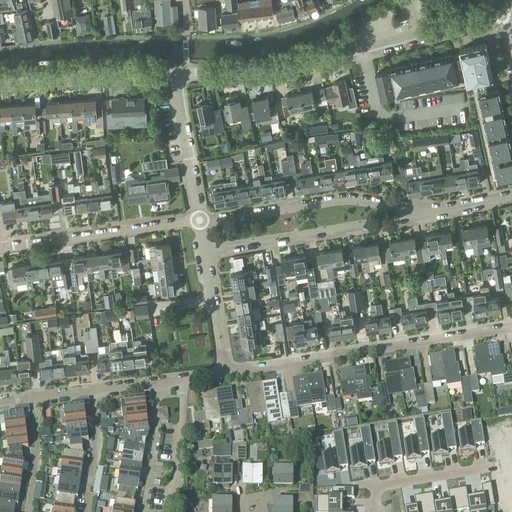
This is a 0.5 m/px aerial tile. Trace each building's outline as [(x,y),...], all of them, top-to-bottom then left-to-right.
[(11,0),(6,0),(7,2),(7,3),(8,5),(9,11),(14,10),(11,0)] [(74,24),(72,13),(69,0),(53,0),(58,27),(74,24)] [(144,4),(146,3),(145,0),(139,0),(140,4),(141,10),(143,30),(152,29),(150,9),(146,10),(145,7),(144,7),(144,4)] [(168,0),(155,0),(156,24),(177,23),(177,6),(169,6),(168,0)] [(238,9),(236,0),(225,0),(226,4),(227,10),(238,9)] [(263,0),(259,1),(259,5),(250,6),(250,2),(238,3),(239,8),(238,8),(239,21),(273,17),(270,0),(263,0)] [(278,21),(295,17),(291,0),(274,5),(278,21)] [(294,0),(295,3),(296,3),(300,15),(309,12),(304,0),(294,0)] [(304,0),(309,12),(317,9),(313,0),(304,0)] [(199,28),(216,27),(215,7),(198,8),(199,28)] [(16,22),(30,19),(28,10),(14,13),(16,22)] [(135,31),(143,30),(141,10),(133,11),(135,31)] [(222,27),(240,25),(238,13),(221,15),(222,27)] [(88,15),(74,18),(78,34),(91,32),(88,15)] [(105,35),(113,34),(110,15),(102,16),(105,35)] [(13,33),(32,28),(30,19),(16,22),(17,27),(12,28),(13,33)] [(49,37),(58,36),(55,21),(46,23),(49,37)] [(13,33),(14,35),(15,42),(20,41),(34,38),(32,28),(13,33)] [(460,56),(453,57),(458,81),(466,79),(467,84),(472,83),(492,175),(495,175),(497,181),(511,178),(511,156),(511,154),(508,136),(507,136),(506,130),(507,130),(503,112),(502,112),(501,107),(497,89),(492,90),(489,79),(492,78),(488,59),(489,59),(485,43),(476,46),(476,45),(472,46),(459,49),(460,56)] [(453,57),(452,55),(389,69),(389,70),(375,74),(381,98),(382,98),(381,95),(389,93),(390,97),(390,96),(396,95),(397,95),(396,92),(404,90),(404,93),(405,93),(411,92),(412,92),(411,89),(418,87),(419,90),(426,88),(426,89),(426,88),(426,85),(433,84),(434,87),(434,86),(458,81),(453,57)] [(325,87),(329,103),(336,101),(337,104),(347,102),(348,107),(356,106),(353,91),(347,93),(344,80),(332,82),(333,85),(325,87)] [(303,108),(315,105),(327,103),(323,87),(299,93),(303,108)] [(290,111),(303,108),(299,93),(286,96),(288,105),(283,106),(285,115),(291,114),(290,111)] [(276,104),(270,106),(267,96),(252,100),(256,120),(269,117),(270,123),(279,121),(276,104)] [(146,111),(144,111),(144,98),(112,99),(112,114),(106,114),(107,128),(147,126),(146,111)] [(247,104),(241,105),(240,99),(224,102),(228,120),(241,117),(243,128),(252,126),(247,104)] [(96,115),(96,112),(95,100),(83,101),(84,119),(84,126),(89,125),(89,119),(96,119),(97,127),(103,126),(102,114),(96,115)] [(60,122),(72,121),(73,121),(71,101),(59,102),(60,122)] [(77,120),(84,119),(83,101),(71,101),(73,121),(72,121),(73,132),(77,132),(77,120)] [(60,122),(59,102),(47,103),(48,119),(42,119),(43,131),(49,131),(49,128),(53,128),(53,122),(60,121),(60,122)] [(220,107),(214,108),(213,102),(197,105),(200,123),(213,120),(215,130),(224,129),(220,107)] [(43,131),(42,119),(36,119),(35,104),(23,105),(24,121),(24,130),(29,129),(28,124),(36,123),(36,131),(43,131)] [(16,122),(24,121),(23,105),(11,106),(12,118),(11,118),(12,135),(17,134),(16,122)] [(5,119),(11,118),(12,118),(11,106),(0,106),(0,125),(5,125),(5,119)] [(38,107),(38,117),(46,116),(46,106),(38,107)] [(327,123),(309,125),(310,133),(328,131),(327,123)] [(386,139),(393,137),(392,128),(385,130),(386,139)] [(262,140),(273,138),(271,130),(261,133),(262,140)] [(358,131),(353,131),(350,132),(352,144),(356,143),(360,143),(358,131)] [(460,141),(459,133),(447,135),(448,142),(460,141)] [(448,142),(447,135),(436,136),(435,136),(436,144),(437,144),(448,143),(448,142)] [(479,145),(477,135),(470,136),(472,146),(479,145)] [(436,144),(435,136),(425,138),(424,138),(424,142),(425,146),(426,146),(436,144)] [(88,146),(105,143),(104,137),(87,140),(88,146)] [(424,142),(424,138),(414,139),(415,147),(425,146),(424,142)] [(62,149),(72,148),(72,139),(61,139),(62,149)] [(284,139),(266,144),(267,150),(285,145),(284,139)] [(93,158),(106,157),(105,147),(92,149),(93,158)] [(81,158),(80,150),(73,151),(74,159),(75,159),(81,158)] [(391,161),(384,162),(382,150),(377,151),(378,158),(379,163),(381,177),(394,175),(391,161)] [(232,162),(244,160),(242,152),(231,155),(232,162)] [(368,165),(360,166),(358,154),(353,155),(354,162),(355,167),(358,181),(370,179),(368,165)] [(287,160),(289,172),(295,171),(293,155),(286,156),(287,160)] [(144,170),(167,167),(166,158),(142,161),(144,170)] [(209,169),(219,168),(221,167),(219,158),(207,160),(208,167),(209,169)] [(322,187),(334,185),(330,158),(324,159),(325,166),(318,167),(319,173),(320,173),(322,187)] [(344,169),(337,170),(335,158),(330,158),(334,185),(346,183),(344,169)] [(465,171),(464,165),(463,159),(458,159),(460,166),(453,168),(453,173),(456,187),(468,185),(465,171)] [(283,173),(289,172),(287,160),(282,161),(281,161),(283,173)] [(319,173),(312,174),(310,162),(306,163),(311,189),(322,187),(320,173),(319,173)] [(432,191),(444,189),(439,162),(434,163),(435,169),(429,170),(432,191)] [(453,173),(446,174),(444,162),(439,162),(444,189),(456,187),(453,173)] [(298,191),(311,189),(306,163),(301,164),(302,172),(295,173),(298,191)] [(370,179),(381,177),(379,163),(368,165),(370,179)] [(272,177),(271,175),(265,176),(263,164),(257,165),(258,171),(263,197),(275,195),(272,177)] [(114,182),(120,182),(118,165),(111,166),(114,182)] [(432,191),(429,170),(422,172),(421,166),(416,167),(420,193),(432,191)] [(346,183),(358,181),(355,167),(344,169),(346,183)] [(408,195),(420,193),(416,167),(412,167),(413,173),(406,174),(405,168),(399,169),(402,188),(407,187),(408,195)] [(167,180),(179,179),(178,168),(165,170),(160,171),(161,176),(150,177),(151,179),(145,180),(148,201),(170,198),(167,180)] [(465,171),(468,185),(480,183),(478,169),(465,171)] [(251,199),(263,197),(258,171),(254,172),(255,177),(253,178),(254,183),(248,184),(251,199)] [(135,179),(134,178),(131,175),(127,175),(125,179),(126,185),(128,186),(130,201),(139,200),(139,202),(148,201),(145,180),(137,181),(137,179),(135,179)] [(236,186),(236,181),(234,175),(230,176),(231,181),(224,182),(227,203),(239,201),(237,186),(236,186)] [(272,177),(275,195),(287,193),(284,175),(272,177)] [(110,184),(109,181),(109,180),(107,179),(104,179),(103,181),(103,185),(97,185),(100,208),(113,206),(110,186),(108,185),(110,184)] [(100,208),(97,185),(97,180),(90,181),(92,189),(86,190),(89,209),(100,208)] [(215,205),(227,203),(224,182),(210,185),(208,188),(209,196),(213,195),(215,205)] [(38,195),(37,195),(37,191),(36,183),(32,183),(33,192),(32,192),(33,197),(31,197),(32,204),(27,205),(29,217),(41,216),(38,195)] [(77,211),(74,192),(73,183),(67,184),(69,195),(62,196),(61,184),(55,185),(57,199),(63,198),(64,213),(66,212),(67,214),(71,214),(71,212),(77,211)] [(89,209),(86,190),(85,184),(79,185),(80,191),(74,192),(77,211),(89,209)] [(239,201),(251,199),(248,184),(237,186),(239,201)] [(51,200),(57,199),(55,185),(48,186),(49,194),(38,195),(41,216),(53,214),(51,202),(51,200)] [(27,205),(25,192),(20,193),(21,199),(14,200),(17,219),(29,217),(27,205)] [(14,200),(0,202),(0,215),(4,215),(4,221),(17,219),(14,200)] [(481,240),(489,238),(487,225),(475,227),(479,253),(483,252),(481,240)] [(474,253),(479,253),(475,227),(462,229),(465,248),(473,247),(474,253)] [(497,240),(503,239),(501,227),(495,228),(497,240)] [(438,233),(441,252),(442,259),(446,258),(444,246),(452,244),(450,231),(438,233)] [(441,252),(438,233),(426,235),(427,241),(421,242),(424,261),(430,260),(429,254),(441,252)] [(424,261),(421,242),(415,243),(414,237),(402,239),(406,265),(410,264),(409,258),(417,257),(418,262),(424,261)] [(402,265),(406,265),(402,239),(389,241),(392,254),(399,253),(402,265)] [(505,251),(504,243),(503,239),(497,240),(498,244),(499,252),(505,251)] [(151,258),(172,255),(170,243),(149,246),(151,258)] [(373,264),(381,263),(378,243),(365,245),(370,271),(374,270),(373,264)] [(365,271),(370,271),(365,245),(353,247),(355,260),(362,259),(363,265),(364,265),(365,271)] [(131,261),(138,260),(136,248),(130,248),(131,261)] [(129,269),(128,256),(122,257),(121,251),(120,251),(119,249),(115,250),(115,252),(109,253),(111,265),(110,265),(112,278),(118,277),(117,270),(129,269)] [(350,264),(348,254),(343,255),(342,249),(329,251),(333,277),(338,276),(337,270),(350,268),(350,264)] [(329,277),(333,277),(329,251),(317,253),(319,266),(326,265),(327,271),(328,271),(329,277)] [(91,268),(98,267),(99,267),(97,254),(96,255),(95,253),(91,253),(90,255),(85,256),(88,275),(87,276),(88,281),(93,281),(91,268)] [(103,266),(110,265),(111,265),(109,253),(97,254),(99,267),(98,267),(100,280),(105,279),(103,266)] [(491,267),(498,266),(497,254),(489,255),(491,267)] [(158,270),(173,267),(172,255),(151,258),(152,270),(158,269),(158,270)] [(293,257),(295,272),(307,270),(305,255),(293,257)] [(82,276),(87,276),(88,275),(85,256),(73,258),(75,270),(69,271),(71,285),(83,284),(82,276)] [(284,274),(295,272),(293,257),(281,259),(282,265),(276,266),(279,284),(285,282),(284,274)] [(462,273),(470,272),(468,259),(461,260),(462,273)] [(71,285),(69,271),(63,272),(61,260),(49,261),(51,278),(52,286),(57,286),(56,280),(63,279),(64,286),(71,285)] [(44,279),(51,278),(49,261),(37,263),(39,279),(40,289),(45,289),(44,281),(45,281),(44,279)] [(31,280),(39,279),(37,263),(25,265),(28,283),(27,283),(28,289),(33,289),(31,280)] [(352,276),(358,275),(356,263),(350,264),(350,268),(352,276)] [(16,285),(27,283),(28,283),(25,265),(13,266),(13,269),(7,270),(10,288),(16,287),(16,285)] [(160,281),(175,279),(173,267),(158,270),(160,281)] [(269,280),(275,279),(273,267),(267,268),(269,280)] [(496,288),(503,286),(499,267),(492,268),(496,288)] [(252,283),(251,277),(256,276),(255,270),(231,274),(233,286),(252,283)] [(428,291),(435,290),(433,278),(426,279),(428,291)] [(156,294),(162,293),(177,291),(175,279),(160,281),(154,282),(156,294)] [(249,296),(255,295),(253,283),(252,283),(233,286),(235,298),(249,296)] [(336,294),(335,286),(316,289),(317,297),(318,297),(327,295),(336,294)] [(498,297),(490,298),(488,286),(484,287),(488,312),(501,310),(498,297)] [(476,314),(488,312),(484,287),(479,287),(480,294),(467,296),(469,308),(475,307),(476,314)] [(355,291),(357,308),(364,308),(361,290),(355,291)] [(289,300),(297,299),(296,291),(288,293),(289,300)] [(350,309),(357,308),(355,291),(348,292),(350,309)] [(467,296),(454,298),(453,291),(447,292),(448,299),(449,299),(452,318),(464,316),(463,309),(469,308),(467,296)] [(105,308),(114,307),(112,294),(103,295),(105,308)] [(337,301),(336,294),(327,295),(329,303),(337,301)] [(330,309),(329,303),(327,295),(318,297),(319,308),(320,310),(330,309)] [(251,308),(249,296),(235,298),(237,310),(251,308)] [(424,303),(417,304),(416,296),(411,297),(411,298),(412,298),(416,324),(428,322),(427,317),(433,316),(431,302),(424,303)] [(403,326),(416,324),(412,298),(411,298),(406,299),(408,312),(401,313),(400,307),(394,308),(397,322),(403,321),(403,326)] [(440,320),(452,318),(449,299),(448,299),(431,302),(433,316),(439,315),(440,320)] [(289,303),(291,309),(300,306),(297,300),(289,303)] [(89,301),(81,302),(82,309),(90,308),(89,301)] [(389,315),(383,316),(381,304),(375,305),(380,330),(392,328),(391,323),(397,322),(394,308),(388,309),(389,315)] [(367,332),(380,330),(375,305),(370,305),(371,312),(370,312),(371,318),(365,319),(367,332)] [(57,315),(55,306),(46,307),(47,313),(49,317),(57,315)] [(45,317),(43,308),(35,309),(37,318),(45,317)] [(118,318),(126,317),(125,308),(117,309),(118,318)] [(239,322),(253,320),(251,308),(237,310),(239,322)] [(315,321),(321,320),(320,310),(319,308),(313,309),(315,321)] [(118,318),(117,309),(105,310),(106,321),(118,319),(118,318)] [(352,315),(345,316),(344,310),(339,311),(341,323),(343,336),(355,334),(352,315)] [(60,328),(70,327),(68,315),(59,317),(60,328)] [(0,325),(9,324),(7,316),(0,316),(0,325)] [(49,330),(58,329),(56,317),(47,318),(49,330)] [(255,331),(253,320),(239,322),(240,334),(255,331)] [(317,325),(312,326),(311,320),(304,321),(307,342),(319,340),(317,325)] [(295,344),(307,342),(304,321),(292,323),(292,325),(286,326),(288,339),(294,338),(295,344)] [(331,338),(343,336),(341,323),(329,325),(331,338)] [(278,340),(285,339),(283,327),(276,328),(278,340)] [(90,332),(90,330),(84,331),(85,339),(86,352),(92,351),(90,332)] [(92,351),(99,350),(97,338),(96,331),(90,332),(92,351)] [(255,331),(240,334),(242,346),(248,345),(249,351),(262,349),(259,331),(255,331)] [(40,357),(38,335),(31,336),(33,345),(34,358),(40,357)] [(34,358),(33,345),(31,336),(25,336),(27,359),(29,359),(34,358)] [(133,340),(133,346),(136,365),(148,363),(147,358),(153,357),(151,344),(146,345),(145,343),(141,343),(140,339),(133,340)] [(124,366),(121,341),(116,342),(117,348),(116,348),(115,347),(111,348),(111,349),(110,349),(112,368),(124,366)] [(136,365),(133,346),(127,347),(126,341),(121,341),(124,366),(136,365)] [(81,354),(81,352),(80,344),(74,345),(75,353),(78,372),(90,370),(88,354),(81,354)] [(112,368),(110,349),(109,349),(109,345),(104,346),(105,351),(98,352),(100,369),(112,368)] [(486,348),(491,376),(505,373),(506,381),(511,380),(511,375),(511,367),(505,368),(503,360),(501,360),(499,346),(486,348)] [(78,372),(75,353),(68,354),(67,347),(63,348),(66,373),(78,372)] [(54,375),(66,373),(63,348),(57,348),(58,355),(51,355),(54,375)] [(477,378),(491,376),(486,348),(474,350),(476,364),(474,364),(476,373),(475,373),(475,375),(476,375),(477,377),(476,378),(477,380),(469,381),(469,379),(468,379),(470,388),(471,394),(479,393),(477,378)] [(19,379),(18,366),(10,367),(8,349),(4,350),(4,355),(8,381),(19,379)] [(51,355),(51,351),(51,349),(45,350),(46,359),(39,359),(41,376),(54,375),(51,355)] [(460,375),(458,367),(456,367),(454,353),(441,355),(446,383),(447,388),(461,385),(460,378),(461,377),(460,375)] [(432,385),(446,383),(441,355),(429,357),(432,371),(430,372),(431,380),(430,380),(431,382),(432,385)] [(32,378),(30,361),(29,359),(27,359),(17,360),(18,366),(19,379),(32,378)] [(416,389),(415,385),(416,385),(416,383),(415,383),(414,374),(412,374),(409,360),(397,362),(402,390),(401,390),(402,396),(412,394),(418,412),(426,411),(425,408),(426,408),(423,386),(421,386),(422,388),(416,389)] [(387,390),(379,391),(382,408),(389,406),(387,393),(401,390),(402,390),(397,362),(385,364),(387,379),(385,379),(386,387),(386,390),(387,390)] [(382,408),(379,391),(379,389),(370,390),(369,381),(367,382),(365,368),(352,370),(356,398),(357,404),(372,401),(373,409),(382,408)] [(342,400),(356,398),(352,370),(340,372),(342,386),(340,386),(342,395),(341,395),(341,397),(342,397),(342,400)] [(322,411),(327,410),(328,414),(336,413),(334,397),(326,398),(322,374),(307,377),(312,406),(321,405),(322,411)] [(297,409),(312,406),(307,377),(292,379),(296,403),(288,404),(291,420),(299,419),(297,409)] [(291,420),(288,404),(280,405),(276,382),(261,384),(266,414),(275,412),(276,422),(291,420)] [(252,416),(266,414),(261,384),(247,386),(250,410),(243,411),(245,427),(245,429),(254,428),(252,416)] [(423,386),(426,408),(434,406),(431,388),(423,389),(423,387),(423,386)] [(473,405),(471,394),(470,388),(461,390),(464,407),(473,405)] [(245,427),(243,411),(235,412),(231,389),(216,391),(221,420),(231,419),(232,427),(234,428),(245,427)] [(209,422),(221,420),(216,391),(201,393),(204,414),(193,415),(195,424),(196,432),(210,430),(209,422)] [(146,408),(145,399),(151,398),(150,392),(136,394),(137,400),(121,402),(122,411),(126,410),(146,408)] [(65,418),(86,415),(84,406),(90,406),(89,399),(75,401),(76,407),(64,409),(65,418)] [(5,425),(25,423),(24,414),(30,413),(29,407),(15,408),(16,414),(4,416),(5,425)] [(127,419),(147,417),(146,408),(126,410),(127,419)] [(471,421),(470,413),(462,415),(463,422),(471,421)] [(66,426),(86,423),(86,415),(65,418),(61,419),(62,427),(66,427),(66,426)] [(456,450),(451,415),(441,416),(441,417),(444,435),(430,437),(433,453),(432,453),(432,454),(433,454),(433,455),(433,457),(435,457),(441,456),(448,455),(447,451),(450,450),(455,450),(456,450)] [(128,428),(148,425),(147,417),(127,419),(128,428)] [(429,454),(423,419),(414,421),(414,422),(417,440),(403,442),(406,458),(405,458),(406,458),(406,460),(406,462),(408,461),(414,460),(414,461),(414,460),(421,459),(420,455),(423,455),(427,454),(428,454),(429,454)] [(484,445),(480,422),(470,423),(470,424),(471,431),(457,433),(459,441),(460,449),(459,449),(460,449),(460,451),(460,453),(462,453),(468,452),(468,451),(475,450),(475,446),(477,446),(483,445),(484,445)] [(6,433),(26,431),(25,423),(5,425),(6,433)] [(67,435),(88,433),(86,423),(66,426),(66,427),(67,435)] [(402,458),(396,424),(386,425),(387,426),(390,444),(376,446),(379,462),(378,462),(378,463),(379,464),(379,466),(381,466),(387,465),(388,465),(394,464),(393,460),(396,459),(400,459),(401,458),(401,459),(402,458)] [(131,443),(143,441),(142,435),(149,434),(148,425),(128,428),(129,436),(130,436),(131,443)] [(375,463),(369,428),(359,430),(360,430),(363,449),(349,451),(351,467),(352,469),(352,471),(354,470),(360,469),(360,470),(360,469),(363,469),(367,468),(366,465),(366,464),(369,464),(370,464),(373,463),(374,463),(375,463)] [(7,442),(27,440),(26,431),(6,433),(7,442)] [(230,431),(224,432),(226,445),(233,444),(230,431)] [(70,450),(82,448),(82,442),(89,441),(88,433),(67,435),(68,444),(69,443),(70,450)] [(348,467),(342,433),(332,434),(332,435),(335,453),(322,455),(324,470),(324,471),(325,473),(325,475),(332,474),(333,474),(334,473),(340,473),(339,469),(342,468),(347,467),(348,467)] [(10,457),(22,456),(21,449),(28,448),(27,440),(7,442),(8,451),(9,451),(10,457)] [(108,440),(106,452),(112,453),(114,441),(108,440)] [(123,455),(144,458),(145,449),(144,449),(143,441),(131,443),(131,447),(125,446),(123,455)] [(199,451),(213,449),(212,442),(198,444),(199,451)] [(238,461),(246,461),(246,444),(238,445),(238,461)] [(229,461),(238,461),(238,445),(214,449),(214,458),(217,458),(217,469),(214,469),(214,484),(214,487),(216,487),(217,487),(222,487),(229,489),(229,488),(229,484),(231,484),(231,485),(232,485),(232,469),(229,469),(229,461)] [(63,462),(83,465),(85,456),(83,456),(82,448),(70,450),(71,454),(64,453),(63,462)] [(142,467),(144,458),(123,455),(122,463),(142,467)] [(3,469),(23,473),(24,463),(23,463),(22,456),(10,457),(10,461),(4,460),(3,469)] [(83,465),(63,462),(59,461),(58,470),(62,471),(82,474),(83,465)] [(296,462),(293,462),(291,462),(278,462),(277,470),(275,470),(275,473),(274,473),(275,473),(274,479),(273,485),(274,485),(277,485),(277,487),(277,488),(292,488),(292,479),(295,479),(295,470),(296,462)] [(141,475),(142,467),(122,463),(121,472),(141,475)] [(3,469),(3,470),(0,469),(0,477),(1,478),(22,481),(23,473),(3,469)] [(262,485),(262,470),(244,469),(244,485),(246,485),(246,488),(246,489),(253,488),(253,487),(258,488),(259,488),(261,488),(261,485),(262,485)] [(62,471),(58,470),(56,479),(60,480),(60,479),(81,482),(82,474),(62,471)] [(139,484),(141,475),(121,472),(119,480),(139,484)] [(20,490),(22,481),(1,478),(0,487),(20,490)] [(79,491),(81,482),(60,479),(60,480),(59,488),(79,491)] [(138,492),(139,484),(119,480),(118,489),(120,489),(119,496),(135,498),(136,492),(138,492)] [(494,506),(491,484),(481,486),(483,497),(475,498),(477,511),(486,511),(486,508),(493,506),(494,506)] [(0,494),(19,497),(20,490),(0,487),(0,494)] [(313,495),(313,487),(299,487),(299,495),(313,495)] [(78,500),(79,491),(59,488),(58,497),(60,497),(59,502),(75,505),(76,499),(78,500)] [(354,499),(354,489),(332,489),(332,498),(317,498),(317,506),(343,507),(343,499),(354,499)] [(477,511),(475,498),(468,499),(466,489),(457,490),(460,511),(468,510),(468,511),(477,511)] [(458,511),(460,511),(457,490),(447,492),(449,502),(442,504),(442,511),(458,511)] [(18,507),(19,497),(0,494),(0,510),(10,511),(14,511),(16,507),(18,507)] [(442,511),(442,504),(434,505),(432,494),(423,495),(425,511),(442,511)] [(313,503),(313,495),(299,495),(299,503),(313,503)] [(425,511),(423,495),(414,497),(416,508),(404,510),(403,511),(425,511)] [(134,504),(135,498),(119,496),(118,502),(116,501),(114,511),(123,511),(134,511),(136,504),(134,504)] [(229,502),(229,501),(213,501),(213,511),(231,511),(231,510),(231,505),(231,504),(231,502),(229,502)] [(76,511),(74,511),(75,505),(59,502),(58,509),(56,509),(55,511),(76,511)] [(292,511),(292,502),(277,502),(277,503),(277,505),(274,505),(274,504),(273,504),(274,511),(292,511)]
